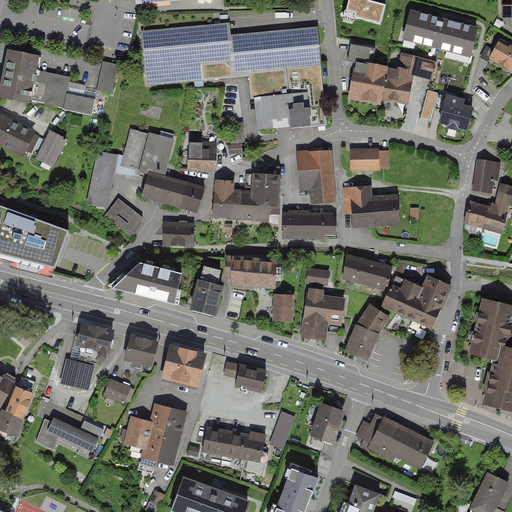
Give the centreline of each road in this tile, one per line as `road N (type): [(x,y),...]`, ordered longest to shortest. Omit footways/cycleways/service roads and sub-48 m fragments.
road 1 (residential): [(345,127),(209,177),(203,215),(162,209),(83,304)]
road 2 (tertiary): [(366,386),(83,304)]
road 3 (residential): [(467,159),(456,291),(423,406)]
road 4 (residential): [(366,386),(321,511)]
road 5 (residential): [(345,127),(328,0)]
road 6 (residential): [(467,159),(345,127)]
